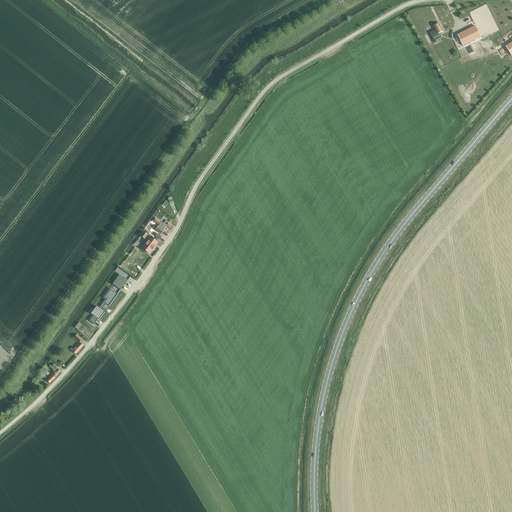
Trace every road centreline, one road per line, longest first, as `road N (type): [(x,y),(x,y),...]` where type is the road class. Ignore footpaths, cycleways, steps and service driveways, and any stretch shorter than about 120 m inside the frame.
road 1 (unclassified): [(0,434),(44,396),(147,271),(260,94),(422,0)]
road 2 (secondary): [(314,511),(325,387),(363,286),(389,240),(511,97)]
